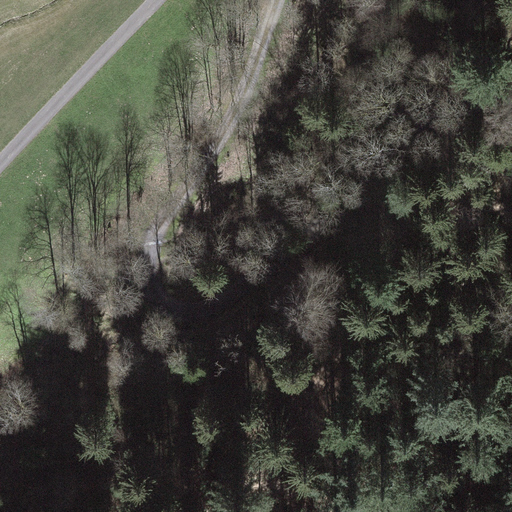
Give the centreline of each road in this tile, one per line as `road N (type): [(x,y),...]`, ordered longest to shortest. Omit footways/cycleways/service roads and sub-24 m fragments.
road 1 (track): [(278,0),(251,81),(146,263),(159,298),(185,314),(213,309),(435,123),(478,103),(511,104)]
road 2 (track): [(267,511),(316,423),(335,361),(377,306),(420,182),(491,119),(511,117)]
road 3 (track): [(160,0),(0,168)]
